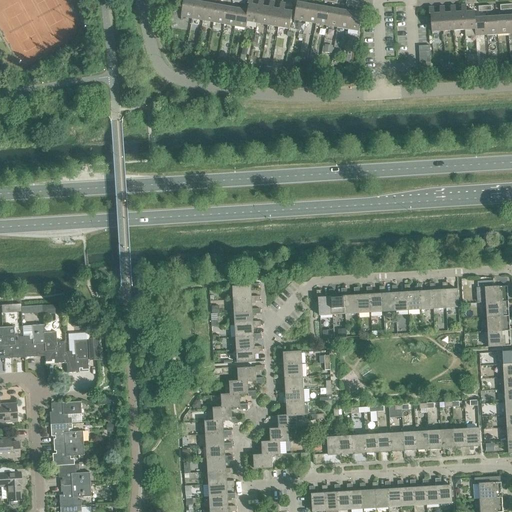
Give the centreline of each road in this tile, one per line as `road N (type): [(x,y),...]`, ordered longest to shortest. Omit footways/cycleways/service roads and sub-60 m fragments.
road 1 (secondary): [(511,160),(0,194)]
road 2 (secondary): [(0,226),(511,193)]
road 3 (residential): [(268,361),(267,327),(307,283),(511,269)]
road 4 (unclassified): [(143,0),(158,62),(171,75),(236,89),(373,96)]
road 5 (residential): [(291,483),(511,470)]
road 6 (residential): [(35,511),(35,398),(19,379),(0,377)]
road 7 (unclassified): [(373,96),(511,85)]
